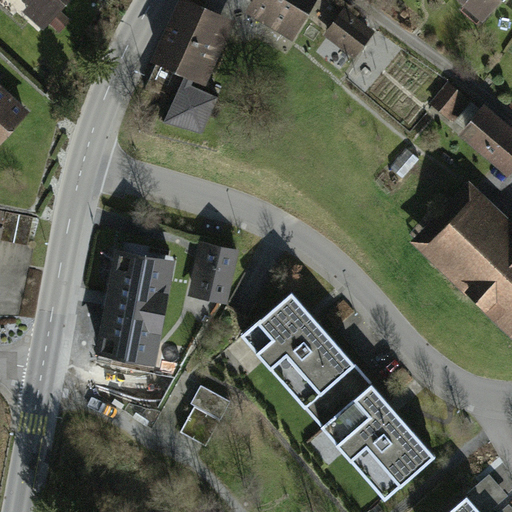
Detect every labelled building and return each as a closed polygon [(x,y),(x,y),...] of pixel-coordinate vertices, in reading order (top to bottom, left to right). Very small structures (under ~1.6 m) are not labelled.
[(73,0),(13,0),(28,12),(23,18),(42,35),(73,0)] [(322,0),(258,0),(248,19),(295,47),(322,0)] [(509,0),(450,0),(485,29),(509,0)] [(237,27),(183,4),(155,70),(209,93),(237,27)] [(374,37),(345,16),(325,43),(353,64),(374,37)] [(0,151),(31,116),(0,88),(0,151)] [(469,106),(447,89),(431,110),(453,127),(469,106)] [(511,133),(485,111),(462,138),(510,180),(511,177),(511,133)] [(511,225),(470,187),(413,248),(511,340),(511,225)] [(244,255),(196,246),(185,297),(226,305),(237,285),(244,255)] [(173,262),(117,251),(98,353),(155,364),(173,262)] [(434,454),(294,291),(243,334),(384,497),(434,454)] [(222,426),(195,413),(183,438),(209,451),(222,426)] [(484,511),(469,493),(446,511),(484,511)]
